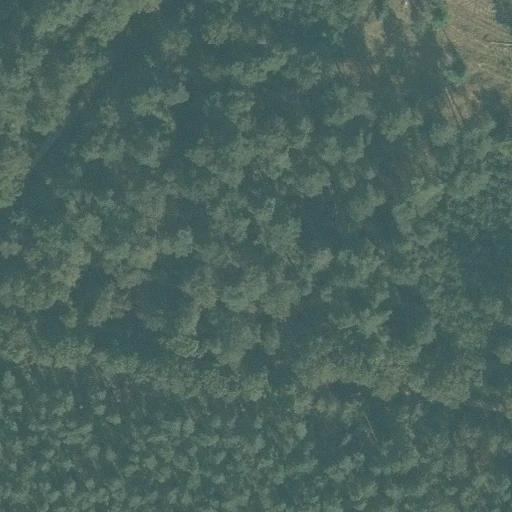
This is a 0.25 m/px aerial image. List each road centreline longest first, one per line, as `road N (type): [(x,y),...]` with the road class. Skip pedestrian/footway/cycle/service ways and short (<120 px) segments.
road 1 (track): [(0,296),(511,397)]
road 2 (track): [(159,0),(0,202)]
